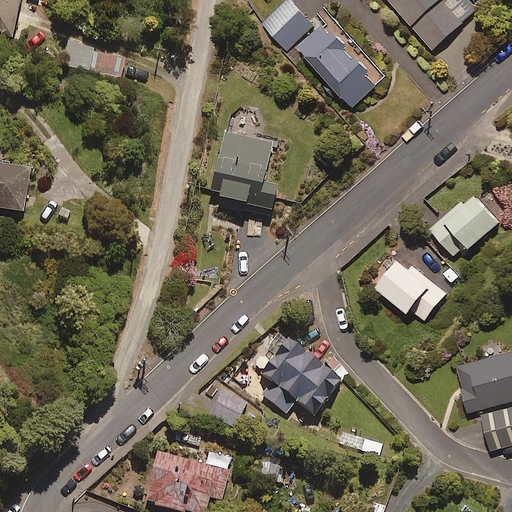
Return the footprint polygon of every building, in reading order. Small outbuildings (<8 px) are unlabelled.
[(17,0),(0,0),(0,35),(10,38),(17,0)] [(315,25),(292,0),(288,0),(263,24),(287,50),(315,25)] [(389,0),(432,49),(478,9),(470,0),(389,0)] [(386,76),(332,17),(298,48),(352,107),(386,76)] [(93,47),(68,42),(63,65),(88,70),(93,47)] [(125,58),(96,51),(91,72),(120,79),(125,58)] [(271,144),(224,133),(209,196),(270,210),(275,186),(262,183),(271,144)] [(0,208),(22,212),(28,168),(0,163),(0,208)] [(499,222),(474,192),(431,229),(456,258),(499,222)] [(446,293),(400,255),(375,286),(421,323),(446,293)] [(340,382),(280,334),(254,366),(279,386),(267,400),(286,414),(295,402),(313,416),(340,382)] [(511,351),(459,366),(471,412),(511,400),(511,351)] [(248,400),(214,382),(200,409),(234,427),(248,400)] [(511,444),(511,407),(483,414),(491,450),(511,444)] [(383,444),(342,432),(338,444),(379,456),(383,444)] [(153,505),(153,507),(174,511),(183,511),(184,511),(185,511),(204,511),(207,497),(221,500),(228,468),(155,452),(144,503),(153,505)]
